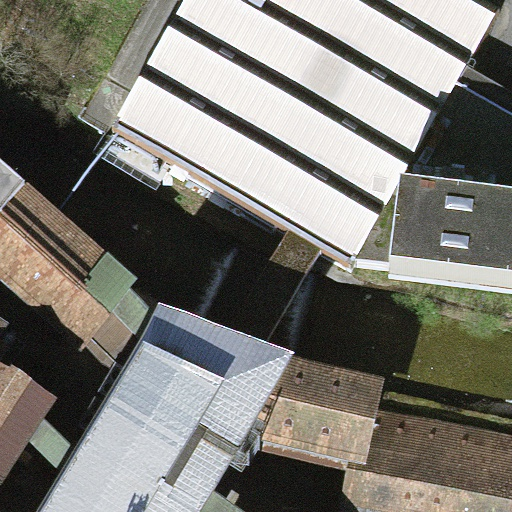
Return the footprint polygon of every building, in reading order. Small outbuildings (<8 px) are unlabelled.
[(193,0),(115,138),(354,274),(357,268),(392,272),(391,279),(511,293),(511,148),(494,138),(506,116),(459,90),(502,14),(485,4),(487,0),(193,0)] [(0,269),(68,329),(97,330),(120,306),(127,299),(21,206),(27,199),(0,175),(0,269)] [(60,511),(202,511),(253,429),(283,379),(165,338),(120,306),(97,330),(85,342),(106,366),(139,383),(60,511)] [(0,350),(9,337),(0,331),(0,350)] [(511,511),(511,437),(371,412),(374,399),(283,379),(253,429),(270,438),(360,456),(348,511),(511,511)] [(0,497),(50,420),(0,388),(0,497)]
